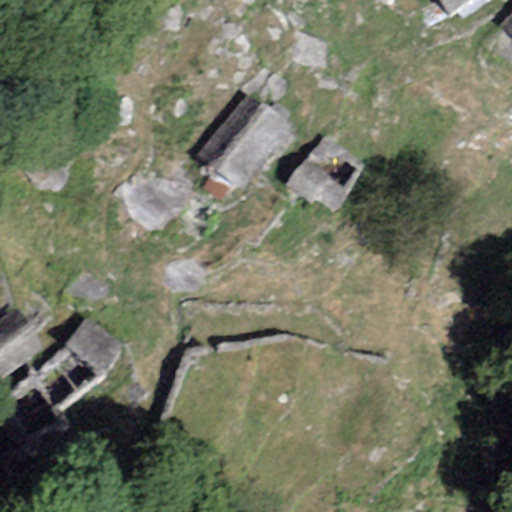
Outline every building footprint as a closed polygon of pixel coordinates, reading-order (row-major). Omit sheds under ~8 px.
[(435,0),(453,25),(487,0),(435,0)] [(511,18),(501,31),(511,40),(511,18)] [(293,136),(247,100),(197,163),(243,199),(293,136)] [(364,172),(324,142),(291,186),(331,216),(364,172)] [(20,318),(0,329),(0,385),(44,360),(20,318)]
